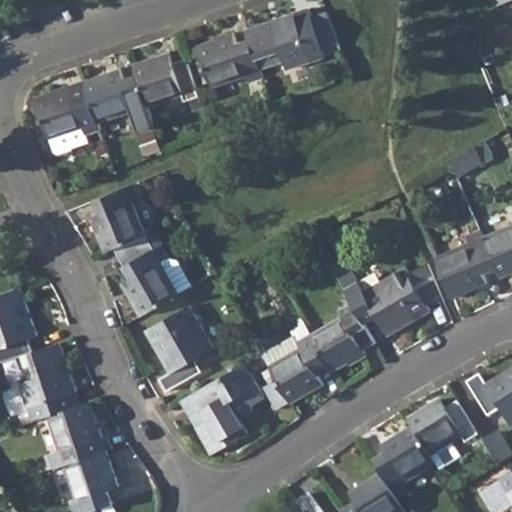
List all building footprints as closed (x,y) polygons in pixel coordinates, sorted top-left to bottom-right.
[(308,7),(248,27),(251,39),(261,69),(285,62),(288,69),(325,56),(308,7)] [(261,69),(251,39),(238,43),(234,32),(198,44),(212,87),(247,76),(248,82),(264,77),(261,69)] [(170,52),(133,65),(137,75),(147,107),(182,95),(184,101),(199,96),(187,59),(174,63),(170,52)] [(119,69),(84,81),(97,124),(132,112),(138,130),(153,125),(147,107),(137,75),(123,80),(119,69)] [(97,124),(84,81),(33,97),(52,151),(57,153),(71,148),(70,146),(87,140),(85,136),(100,131),(97,124)] [(476,145),(452,161),(458,177),(485,160),(476,145)] [(132,183),(95,199),(100,211),(89,216),(103,251),(115,246),(145,234),(131,201),(138,198),(132,183)] [(511,224),(484,236),(498,268),(502,277),(511,272),(511,224)] [(469,243),(435,256),(453,299),(489,283),(486,274),(498,268),(484,236),(482,230),(467,236),(469,243)] [(145,234),(115,246),(130,276),(120,281),(139,316),(190,286),(178,264),(167,258),(160,246),(154,249),(145,234)] [(341,258),(332,265),(353,302),(365,321),(376,315),(387,334),(430,310),(426,302),(409,273),(406,266),(363,291),(348,266),(346,267),(341,258)] [(427,262),(409,273),(426,302),(440,293),(427,262)] [(21,286),(0,292),(0,361),(20,355),(33,350),(29,339),(38,335),(21,286)] [(343,315),(312,333),(332,368),(334,372),(367,353),(361,343),(373,336),(365,321),(353,302),(340,309),(343,315)] [(189,305),(146,329),(169,372),(158,378),(166,391),(200,372),(194,358),(213,347),(189,305)] [(264,353),(271,365),(277,375),(289,397),(293,404),(325,385),(320,375),(332,368),(312,333),(299,342),(295,335),(264,353)] [(33,350),(20,355),(28,379),(19,381),(32,421),(48,415),(73,407),(69,394),(77,391),(61,341),(33,350)] [(246,363),(188,397),(196,412),(203,408),(209,420),(198,427),(211,453),(247,433),(239,418),(250,412),(252,401),(263,395),(246,363)] [(480,376),(468,384),(489,417),(501,410),(511,429),(511,371),(487,386),(480,376)] [(289,397),(277,375),(265,383),(277,405),(289,397)] [(188,397),(182,400),(198,427),(209,420),(203,408),(196,412),(188,397)] [(73,407),(48,415),(59,452),(54,453),(58,468),(64,466),(107,451),(90,401),(73,407)] [(440,401),(409,420),(414,428),(432,459),(437,466),(440,471),(461,458),(453,446),(463,439),(467,446),(480,438),(459,404),(447,411),(440,401)] [(386,458),(374,465),(381,475),(395,500),(409,491),(406,486),(437,466),(432,459),(414,428),(380,449),(386,458)] [(511,453),(499,433),(483,443),(498,467),(511,458),(511,453)] [(107,451),(64,466),(75,499),(69,501),(72,511),(86,511),(112,503),(108,490),(118,486),(107,451)] [(353,506),(342,511),(403,511),(395,500),(381,475),(347,495),(353,506)] [(511,511),(511,476),(492,489),(482,496),(492,511),(509,511),(511,511)] [(301,511),(321,511),(309,496),(297,505),(301,511)]
